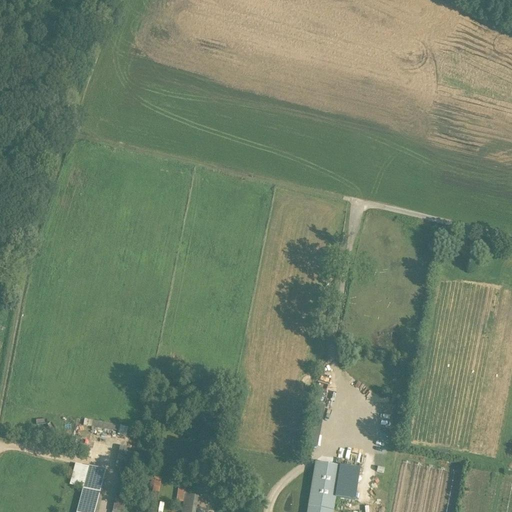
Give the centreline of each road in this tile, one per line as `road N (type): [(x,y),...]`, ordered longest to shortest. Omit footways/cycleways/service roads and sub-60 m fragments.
road 1 (track): [(0,426),(38,235),(118,0)]
road 2 (track): [(344,201),(75,135)]
